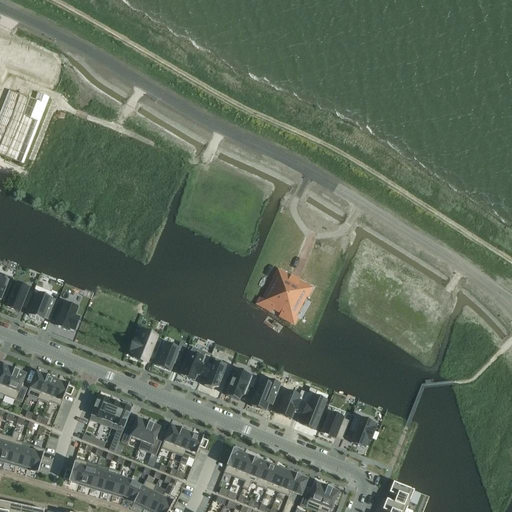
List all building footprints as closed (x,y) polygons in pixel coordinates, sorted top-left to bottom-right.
[(0,91),(0,79),(1,79),(0,78),(0,125),(4,127),(0,136),(0,144),(15,151),(27,123),(0,111),(0,102),(4,93),(0,91)] [(279,274),(264,300),(269,303),(267,306),(287,318),(289,314),(294,317),(309,290),(294,282),(279,274)] [(0,279),(0,300),(5,302),(14,279),(6,276),(4,281),(0,279)] [(16,285),(7,307),(20,312),(22,307),(27,309),(26,310),(27,310),(34,293),(29,290),(16,285)] [(38,293),(29,317),(43,322),(44,319),(51,321),(58,302),(52,299),(38,293)] [(60,303),(53,322),(57,324),(56,327),(69,332),(70,330),(75,332),(80,319),(75,317),(79,307),(66,302),(65,304),(60,303)] [(136,340),(131,352),(136,354),(134,359),(137,360),(143,363),(143,362),(147,364),(148,359),(154,362),(154,363),(163,341),(157,339),(157,338),(144,333),(141,332),(137,340),(136,340)] [(166,344),(157,367),(170,372),(174,363),(180,365),(187,346),(181,344),(179,349),(166,344)] [(182,376),(181,377),(182,377),(194,381),(195,382),(195,381),(196,377),(202,379),(202,378),(208,363),(211,356),(205,353),(203,359),(190,354),(182,376)] [(208,363),(202,378),(207,380),(204,387),(212,390),(219,388),(228,365),(215,360),(213,365),(208,363)] [(0,394),(5,397),(15,369),(8,366),(8,368),(3,366),(0,374),(0,394)] [(15,369),(5,397),(22,404),(27,390),(22,387),(26,375),(22,374),(23,372),(15,369)] [(230,388),(226,396),(239,402),(241,397),(243,397),(244,396),(247,397),(251,389),(254,390),(258,379),(237,370),(233,380),(232,380),(229,388),(230,388)] [(37,371),(27,396),(38,400),(48,377),(44,376),(44,374),(37,371)] [(48,377),(38,400),(49,405),(58,381),(48,377)] [(58,381),(49,405),(50,403),(61,407),(66,395),(71,397),(74,389),(69,387),(69,386),(58,381)] [(260,383),(251,406),(264,411),(267,404),(273,406),(280,386),(266,381),(264,385),(260,383)] [(289,393),(280,416),(293,421),(296,414),(299,416),(303,407),(308,394),(302,392),(300,398),(289,393)] [(92,416),(90,421),(101,425),(111,400),(104,397),(104,399),(99,397),(92,416)] [(303,407),(299,416),(307,419),(304,426),(315,430),(326,402),(313,397),(309,406),(308,406),(306,409),(303,407)] [(111,400),(101,425),(111,429),(121,406),(110,402),(111,400)] [(117,433),(110,451),(115,453),(124,429),(132,410),(121,406),(111,429),(116,431),(117,433)] [(330,414),(322,434),(335,439),(337,434),(344,437),(350,423),(343,420),(343,419),(330,414)] [(355,417),(349,431),(356,434),(351,444),(365,449),(368,440),(371,442),(375,429),(373,428),(374,425),(355,417)] [(127,429),(121,443),(128,445),(131,438),(142,442),(149,422),(142,420),(142,421),(137,419),(132,431),(127,429)] [(149,422),(142,442),(152,447),(149,454),(156,457),(161,443),(156,440),(161,428),(156,427),(157,425),(149,422)] [(171,424),(161,449),(172,454),(182,429),(181,430),(178,429),(178,427),(171,424)] [(182,429),(172,454),(183,458),(180,464),(181,464),(192,434),(188,433),(189,431),(182,429)] [(2,435),(0,440),(0,460),(5,462),(14,432),(12,438),(2,435)] [(14,432),(5,462),(16,466),(23,444),(18,442),(20,434),(14,432)] [(192,434),(181,464),(186,466),(189,458),(195,460),(200,448),(205,450),(208,442),(203,440),(203,439),(192,434)] [(84,436),(82,440),(93,445),(96,437),(91,435),(90,438),(84,436)] [(96,437),(93,445),(104,449),(106,443),(95,439),(96,437)] [(23,444),(16,466),(27,469),(34,447),(23,444)] [(34,447),(27,469),(31,470),(31,472),(38,474),(45,450),(34,447)] [(233,451),(224,474),(234,478),(243,455),(233,451)] [(243,455),(234,478),(245,482),(243,488),(243,489),(255,459),(243,455)] [(255,459),(243,489),(248,491),(252,483),(256,485),(256,486),(256,487),(266,462),(259,459),(259,461),(255,459)] [(66,470),(63,480),(69,482),(69,483),(76,485),(77,484),(80,485),(80,486),(80,487),(87,463),(85,462),(76,460),(72,472),(66,470)] [(266,462),(256,487),(267,491),(276,468),(266,464),(266,462)] [(87,463),(80,487),(87,489),(87,487),(91,488),(91,490),(98,466),(87,463)] [(98,466),(91,490),(98,492),(98,490),(102,491),(101,493),(102,493),(109,470),(98,466)] [(276,468),(267,491),(268,489),(278,493),(287,470),(280,468),(280,469),(276,468)] [(109,470),(102,493),(109,495),(109,494),(113,495),(112,496),(113,496),(119,478),(120,473),(109,470)] [(287,470),(278,493),(289,497),(297,476),(287,472),(288,471),(287,470)] [(297,476),(289,497),(289,498),(291,493),(302,497),(309,479),(302,476),(301,478),(297,476)] [(119,478),(113,496),(120,498),(120,497),(124,498),(123,499),(124,500),(131,481),(119,478)] [(131,481),(124,500),(130,503),(131,501),(134,503),(133,505),(134,505),(146,481),(143,487),(131,481)] [(146,481),(134,505),(140,508),(141,507),(144,509),(156,486),(146,481)] [(305,493),(300,507),(306,510),(307,509),(314,511),(317,511),(328,487),(321,484),(320,485),(316,483),(311,495),(305,493)] [(394,483),(389,494),(397,497),(395,503),(397,504),(408,508),(414,491),(394,483)] [(156,486),(144,509),(151,511),(154,511),(165,491),(156,486)] [(165,491),(154,511),(170,511),(169,511),(176,499),(170,496),(174,489),(169,486),(166,492),(165,491)] [(328,487),(317,511),(318,511),(319,511),(320,511),(331,511),(339,493),(335,491),(335,489),(328,487)] [(221,489),(219,494),(227,498),(229,492),(221,489)] [(229,492),(227,498),(235,501),(237,496),(229,492)] [(387,500),(383,510),(386,511),(406,511),(408,508),(397,504),(395,503),(387,500)] [(0,511),(8,511),(10,504),(0,502),(0,511)] [(229,502),(227,507),(235,510),(237,505),(229,502)]
